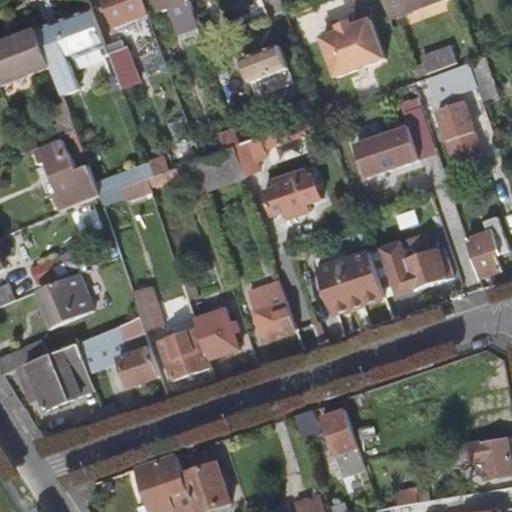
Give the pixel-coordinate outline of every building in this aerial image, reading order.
[(106,0),(118,28),(149,16),(142,0),(106,0)] [(159,0),(164,12),(192,2),(191,0),(159,0)] [(263,0),(275,31),(292,25),(282,0),(263,0)] [(384,0),(392,19),(440,0),(384,0)] [(39,32),(53,69),(64,97),(81,91),(71,62),(108,47),(94,10),(39,32)] [(337,78),(392,61),(378,15),(323,31),(337,78)] [(0,46),(0,84),(1,89),(53,69),(39,32),(0,46)] [(286,45),(246,56),(258,99),(298,87),(286,45)] [(419,57),(425,74),(462,61),(456,45),(419,57)] [(111,56),(124,90),(140,84),(128,49),(111,56)] [(480,87),(485,102),(502,95),(488,56),(482,59),(471,62),(480,87)] [(429,78),(438,102),(480,87),(471,62),(429,78)] [(439,108),(455,162),(489,151),(472,98),(439,108)] [(54,110),(59,121),(71,116),(67,104),(54,110)] [(59,121),(61,126),(42,135),(46,146),(72,134),(77,132),(71,116),(59,121)] [(431,117),(357,140),(369,179),(443,156),(431,117)] [(237,131),(242,146),(250,143),(257,140),(252,125),(237,131)] [(262,139),(266,150),(300,138),(295,126),(262,139)] [(222,136),(227,151),(236,148),(242,146),(237,131),(222,136)] [(72,134),(81,158),(86,156),(77,132),(72,134)] [(37,158),(39,164),(42,165),(43,167),(49,164),(61,193),(55,196),(56,198),(55,200),(60,209),(61,210),(63,213),(102,197),(97,184),(91,168),(81,172),(73,154),(70,155),(65,142),(37,154),(38,155),(38,156),(37,157),(37,158)] [(236,148),(243,167),(257,162),(250,143),(242,146),(236,148)] [(194,173),(202,194),(247,177),(243,167),(236,148),(227,151),(204,160),(191,164),(194,173)] [(152,162),(153,165),(157,177),(171,172),(166,157),(152,162)] [(149,180),(153,192),(154,194),(176,186),(174,181),(194,173),(191,164),(171,172),(157,177),(149,180)] [(153,165),(97,184),(102,197),(114,192),(149,180),(157,177),(153,165)] [(265,194),(274,217),(291,210),(294,217),(312,210),(309,204),(324,198),(316,175),(311,176),(308,170),(298,174),(298,173),(280,179),(280,181),(275,183),(277,189),(265,194)] [(149,180),(114,192),(118,201),(128,197),(130,201),(153,192),(149,180)] [(471,242),(483,279),(505,270),(498,250),(507,247),(497,218),(488,222),(492,233),(470,241),(471,242)] [(467,232),(446,239),(449,249),(471,242),(470,241),(467,232)] [(0,250),(2,255),(8,253),(2,239),(0,240),(0,250)] [(103,248),(109,263),(122,257),(117,242),(103,248)] [(386,250),(401,296),(456,277),(446,248),(415,259),(412,252),(409,250),(407,250),(404,243),(386,250)] [(0,272),(8,269),(2,255),(0,250),(0,272)] [(321,269),(337,315),(389,297),(373,251),(321,269)] [(43,282),(60,271),(52,258),(35,269),(43,282)] [(39,293),(47,311),(43,313),(52,332),(95,313),(79,276),(39,293)] [(185,285),(191,301),(203,297),(197,282),(185,285)] [(250,293),(267,341),(299,330),(283,282),(250,293)] [(133,290),(143,319),(147,332),(166,325),(152,284),(133,290)] [(13,290),(0,295),(0,310),(19,302),(13,290)] [(201,330),(212,360),(242,349),(229,310),(198,321),(201,330)] [(95,339),(103,364),(117,359),(113,348),(148,335),(147,332),(143,319),(95,339)] [(163,344),(176,382),(214,368),(212,360),(201,330),(163,344)] [(134,349),(136,355),(153,349),(151,343),(134,349)] [(122,360),(131,388),(163,378),(153,349),(136,355),(122,360)] [(25,352),(0,362),(0,369),(5,377),(30,364),(25,352)] [(30,367),(48,412),(85,397),(72,366),(61,370),(55,356),(30,367)] [(296,417),(305,441),(324,434),(315,411),(296,417)] [(324,419),(345,477),(368,469),(367,464),(349,411),(324,419)] [(487,463),(490,481),(511,477),(511,438),(469,446),(472,465),(487,463)] [(138,471),(152,511),(170,511),(176,510),(176,511),(197,511),(185,476),(178,457),(138,471)] [(414,463),(417,476),(433,473),(431,460),(414,463)] [(185,476),(197,511),(210,511),(233,504),(220,464),(185,476)] [(323,493),(330,511),(352,511),(349,502),(338,505),(333,490),(323,493)] [(400,494),(403,509),(422,505),(419,490),(400,494)] [(278,507),(279,511),(330,511),(323,493),(297,501),(301,511),(295,511),(292,503),(278,507)]
